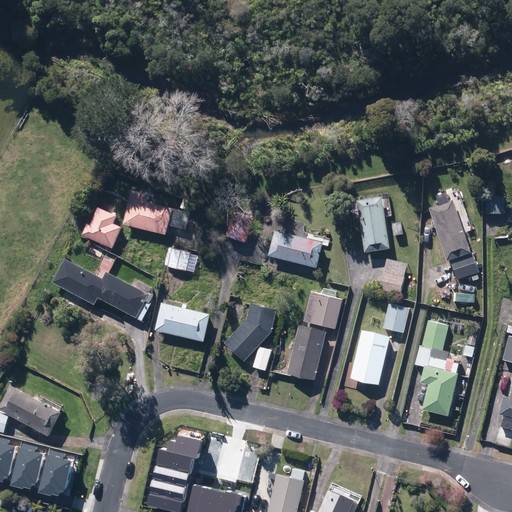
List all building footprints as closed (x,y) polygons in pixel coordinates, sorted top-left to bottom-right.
[(124,224),(166,235),(168,225),(186,229),(190,213),(147,203),(149,195),(132,191),(124,224)] [(507,197),(487,196),(486,214),(506,214),(507,197)] [(384,197),(359,201),(366,253),(392,250),(384,197)] [(180,208),(189,212),(193,204),(183,200),(180,208)] [(429,209),(447,260),(471,252),(453,201),(429,209)] [(82,232),(111,248),(121,228),(113,223),(117,216),(100,206),(90,223),(87,222),(82,232)] [(500,220),(483,220),(483,237),(499,238),(500,220)] [(402,221),(393,223),(396,236),(405,235),(402,221)] [(325,242),(277,230),(270,257),(319,269),(325,242)] [(193,252),(169,247),(165,266),(188,271),(193,252)] [(451,262),(457,280),(479,273),(472,254),(451,262)] [(65,288),(59,299),(79,310),(85,299),(96,306),(101,297),(138,318),(151,295),(109,272),(105,279),(67,258),(53,282),(65,288)] [(410,264),(387,260),(381,290),(405,294),(410,264)] [(345,299),(311,291),(303,321),(337,329),(345,299)] [(212,314),(163,303),(157,331),(206,342),(212,314)] [(245,360),(274,331),(280,310),(253,303),(248,322),(227,342),(245,360)] [(410,309),(390,304),(384,328),(405,332),(410,309)] [(426,318),(436,321),(439,309),(429,306),(426,318)] [(422,409),(449,416),(459,374),(455,373),(452,365),(446,363),(447,361),(432,358),(433,351),(442,353),(449,327),(428,321),(422,347),(420,346),(415,366),(424,368),(420,383),(429,385),(422,409)] [(328,330),(301,324),(289,373),(316,380),(328,330)] [(392,337),(364,330),(352,378),(380,385),(392,337)] [(273,350),(260,347),(255,367),(268,371),(273,350)] [(0,407),(0,409),(49,436),(61,413),(11,386),(0,407)] [(500,414),(503,415),(500,428),(511,430),(511,397),(511,398),(505,396),(500,414)] [(0,431),(4,433),(9,416),(0,413),(0,431)] [(159,449),(146,506),(173,511),(179,511),(191,458),(196,459),(200,441),(178,435),(176,442),(170,441),(168,451),(159,449)] [(0,438),(0,481),(2,482),(4,476),(7,477),(15,447),(8,446),(9,441),(0,438)] [(21,443),(9,485),(22,488),(23,487),(30,488),(32,483),(35,484),(43,454),(36,452),(37,448),(21,443)] [(49,451),(37,492),(51,496),(51,494),(58,496),(60,490),(63,491),(71,461),(64,459),(65,455),(49,451)] [(268,511),(297,511),(305,480),(277,474),(268,511)] [(193,486),(186,511),(233,511),(238,496),(226,493),(226,494),(193,486)] [(317,511),(355,511),(359,505),(354,503),(354,501),(329,489),(317,511)]
